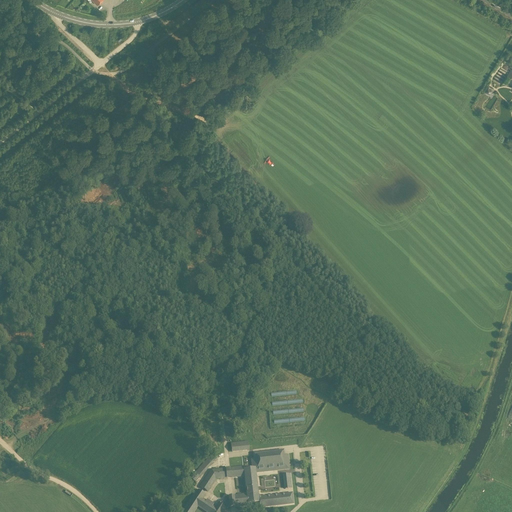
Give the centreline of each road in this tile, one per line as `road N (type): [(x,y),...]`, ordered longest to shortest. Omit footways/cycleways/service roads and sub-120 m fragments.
road 1 (track): [(511,294),(477,390),(456,413),(439,417),(267,237)]
road 2 (track): [(405,386),(338,389),(298,450)]
road 3 (track): [(206,120),(132,94),(99,64)]
